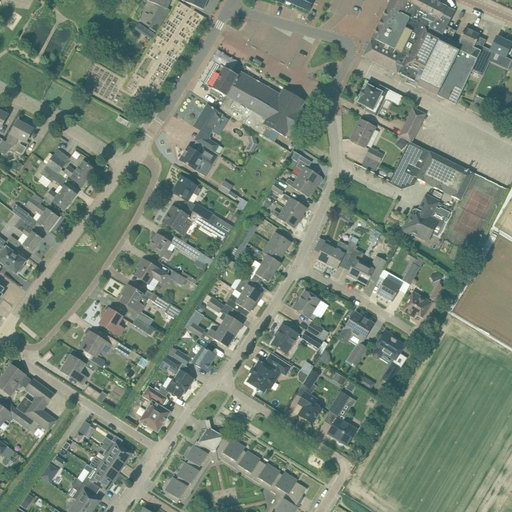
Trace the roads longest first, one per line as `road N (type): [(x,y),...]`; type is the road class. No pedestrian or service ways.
road 1 (residential): [(296,265),(332,188),(332,92),(346,44),(228,7)]
road 2 (residential): [(24,347),(36,347),(67,317),(126,237),(155,170),(135,152)]
road 3 (residential): [(319,511),(343,472),(340,459),(216,381)]
road 4 (residential): [(3,332),(124,166)]
road 5 (residential): [(161,450),(29,367),(24,347)]
road 6 (residential): [(135,152),(228,7)]
road 7 (residential): [(429,338),(296,265)]
road 8 (residential): [(124,166),(0,90)]
road 9 (residential): [(216,381),(296,265)]
